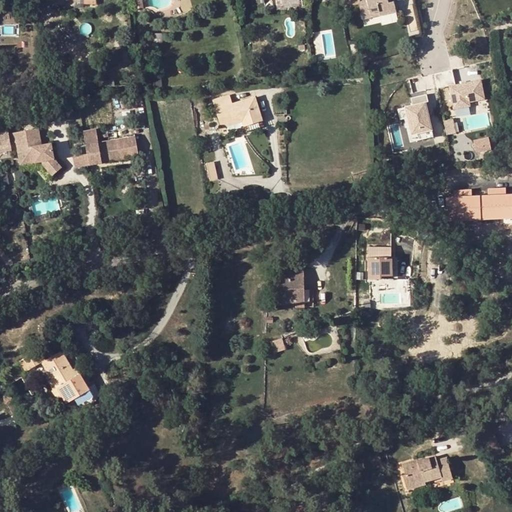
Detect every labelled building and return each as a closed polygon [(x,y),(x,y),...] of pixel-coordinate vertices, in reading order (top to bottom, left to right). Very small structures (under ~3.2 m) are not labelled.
[(379,11),(380,15),(396,11),(393,0),(347,0),(348,3),(359,1),(360,4),(362,18),(371,17),(370,13),(379,11)] [(454,69),(435,72),(437,86),(456,84),(454,69)] [(481,80),(449,86),(454,109),(470,106),(470,102),(485,99),(481,80)] [(213,98),(221,127),(226,125),(243,119),(248,118),(250,124),(262,120),(255,97),(233,103),(230,93),(213,98)] [(429,102),(427,94),(411,98),(413,106),(398,109),(401,119),(405,118),(408,117),(413,141),(433,137),(425,103),(429,102)] [(44,108),(35,109),(37,118),(45,117),(44,108)] [(413,141),(408,117),(405,118),(410,142),(413,141)] [(453,120),(444,122),(445,134),(455,132),(453,120)] [(40,138),(39,128),(16,132),(9,133),(9,129),(0,130),(0,150),(11,149),(10,143),(16,142),(21,165),(40,162),(52,175),(61,168),(54,159),(51,143),(42,144),(34,146),(32,139),(40,138)] [(96,129),(85,131),(88,153),(77,155),(79,163),(89,161),(89,163),(138,155),(135,135),(98,141),(96,129)] [(497,146),(495,136),(474,141),(476,151),(497,146)] [(34,146),(42,144),(40,138),(32,139),(34,146)] [(207,162),(210,179),(218,178),(215,161),(207,162)] [(511,190),(473,192),(473,188),(455,189),(456,219),(511,217),(511,190)] [(229,219),(230,226),(237,225),(236,218),(229,219)] [(392,275),(392,255),(392,236),(372,236),(373,257),(369,257),(369,279),(381,279),(380,275),(392,275)] [(299,290),(304,290),(304,289),(304,269),(289,270),(289,274),(279,274),(279,303),(297,303),(299,303),(299,290)] [(285,348),(282,339),(270,342),(273,352),(285,348)] [(46,359),(40,348),(31,354),(37,364),(41,362),(49,375),(57,387),(66,403),(75,397),(90,389),(77,366),(72,369),(61,351),(46,359)] [(37,364),(31,354),(19,361),(26,371),(37,364)] [(46,378),(53,389),(57,387),(49,375),(46,378)] [(90,389),(75,397),(81,408),(96,399),(90,389)] [(9,393),(4,396),(8,404),(14,401),(9,393)] [(94,418),(95,419),(99,416),(96,411),(86,417),(88,421),(94,418)] [(492,455),(500,449),(489,433),(480,439),(492,455)] [(500,449),(492,455),(494,458),(503,452),(500,449)] [(368,452),(372,465),(380,463),(376,450),(368,452)] [(412,461),(403,464),(406,474),(403,475),(407,489),(426,483),(425,481),(442,476),(443,480),(453,477),(447,457),(437,460),(436,455),(412,463),(412,461)]
